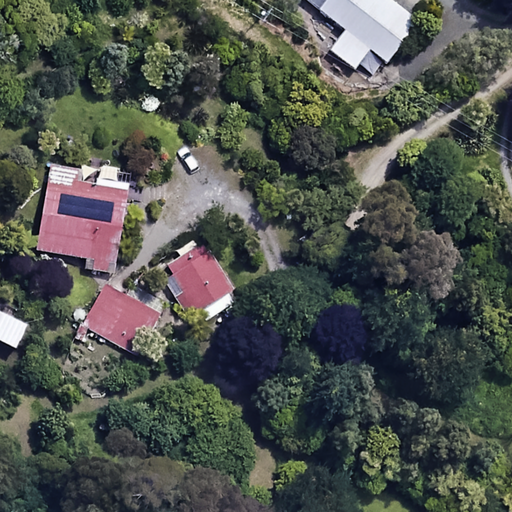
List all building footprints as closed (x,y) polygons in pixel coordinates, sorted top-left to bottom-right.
[(305,0),(343,30),(326,51),(350,70),(367,49),(386,64),(418,24),(393,4),(396,0),(305,0)] [(81,172),(48,165),(29,249),(113,268),(130,193),(79,181),(81,172)] [(232,290),(202,242),(164,266),(195,314),(232,290)] [(158,314),(100,285),(80,324),(138,354),(158,314)] [(237,389),(216,359),(196,373),(217,403),(237,389)]
